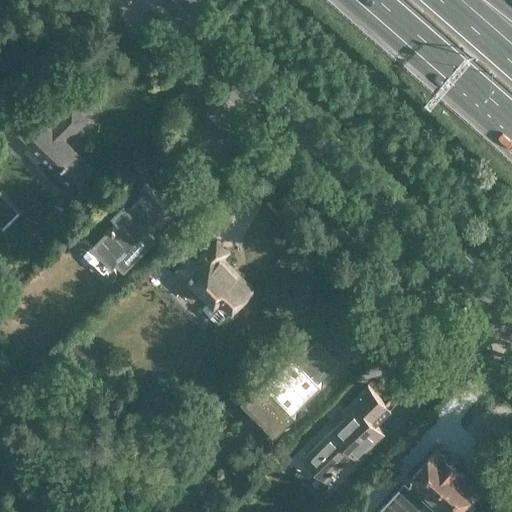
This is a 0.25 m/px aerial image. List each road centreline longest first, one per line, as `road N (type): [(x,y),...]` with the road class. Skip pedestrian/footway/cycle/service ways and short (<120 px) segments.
road 1 (primary): [(511,312),(171,0)]
road 2 (motorway): [(365,0),(511,128)]
